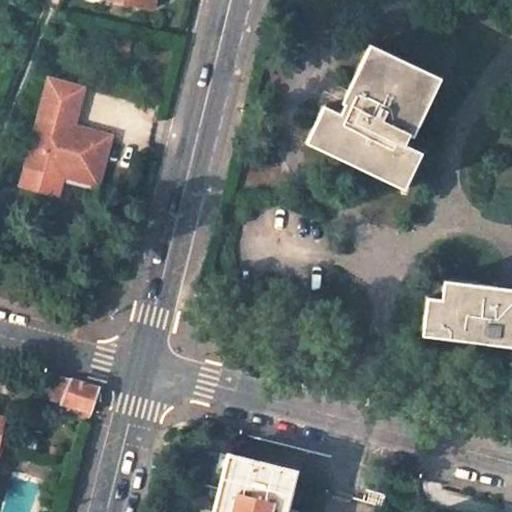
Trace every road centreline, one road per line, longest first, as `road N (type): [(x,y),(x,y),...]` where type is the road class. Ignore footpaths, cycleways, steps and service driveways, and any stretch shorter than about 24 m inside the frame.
road 1 (residential): [(342,421),(511,32)]
road 2 (tertiary): [(237,0),(142,372)]
road 3 (unclassified): [(342,421),(142,372)]
road 4 (unclassified): [(511,462),(342,421)]
road 5 (unclassified): [(142,372),(0,336)]
road 6 (tertiary): [(107,511),(142,372)]
road 7 (track): [(0,127),(47,9)]
